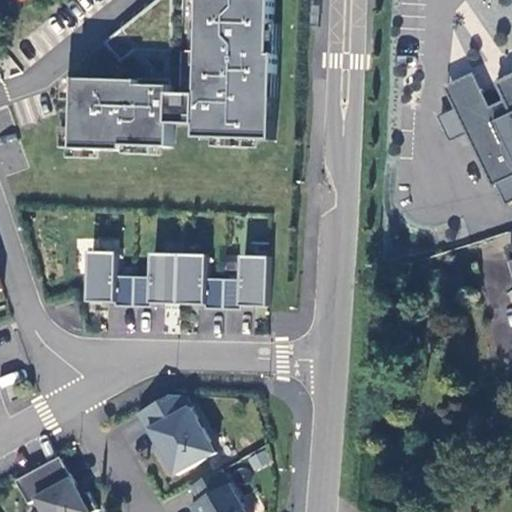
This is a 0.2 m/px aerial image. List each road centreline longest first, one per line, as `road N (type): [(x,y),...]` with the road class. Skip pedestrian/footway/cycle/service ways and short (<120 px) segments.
road 1 (secondary): [(345,0),(330,362)]
road 2 (residential): [(330,362),(149,357),(83,390)]
road 3 (residential): [(83,390),(83,377),(35,331),(0,228)]
road 4 (secondary): [(330,362),(316,511)]
road 5 (residential): [(137,511),(84,412),(83,390)]
